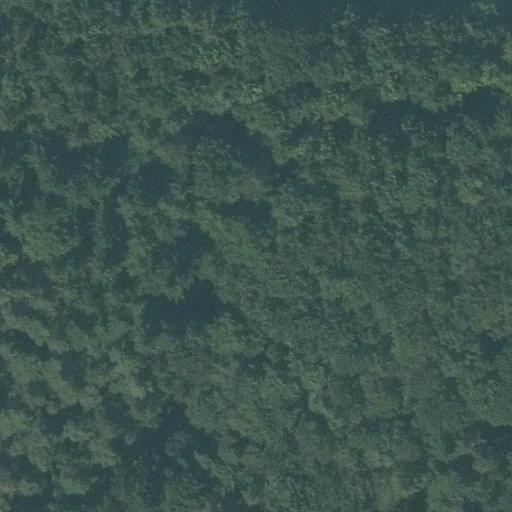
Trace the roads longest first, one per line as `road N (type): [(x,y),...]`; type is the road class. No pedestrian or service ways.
road 1 (unknown): [(208,117),(387,196),(448,203),(494,200),(511,188)]
road 2 (track): [(208,117),(511,85)]
road 3 (unknown): [(0,236),(208,117)]
road 4 (track): [(0,100),(70,115),(208,117)]
